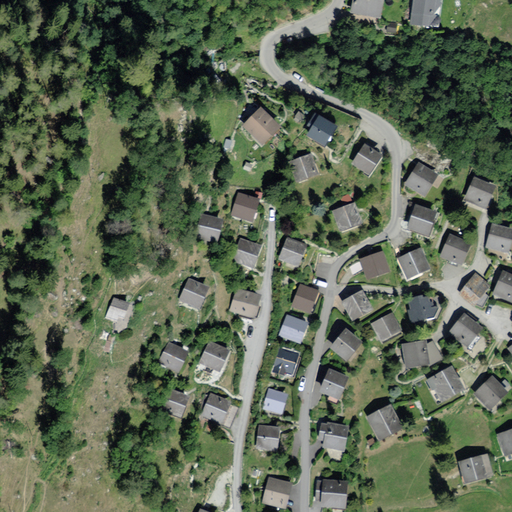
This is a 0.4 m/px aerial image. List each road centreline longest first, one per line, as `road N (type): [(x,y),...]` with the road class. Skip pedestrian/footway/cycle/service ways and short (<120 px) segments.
road 1 (residential): [(329,296),(339,263),(395,226),(395,146),(376,117),(278,79),(268,59),(269,45),(327,16),(334,0)]
road 2 (residential): [(305,511),(307,392),(329,296)]
road 3 (residential): [(231,511),(236,431),(263,327)]
road 4 (residential): [(329,296),(369,287),(454,288)]
